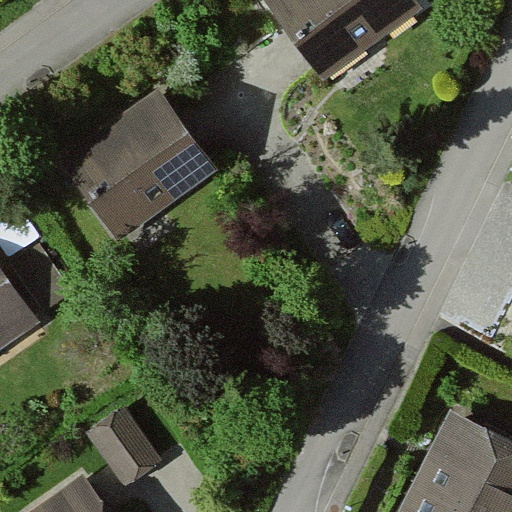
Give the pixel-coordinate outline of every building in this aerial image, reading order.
[(415,13),(404,0),(272,0),(260,9),(318,86),(415,13)] [(55,156),(117,241),(208,175),(146,90),(55,156)] [(0,334),(34,311),(0,263),(0,334)] [(130,400),(97,420),(126,469),(159,449),(130,400)] [(511,511),(511,448),(443,414),(393,511),(511,511)] [(111,511),(82,472),(26,511),(111,511)]
